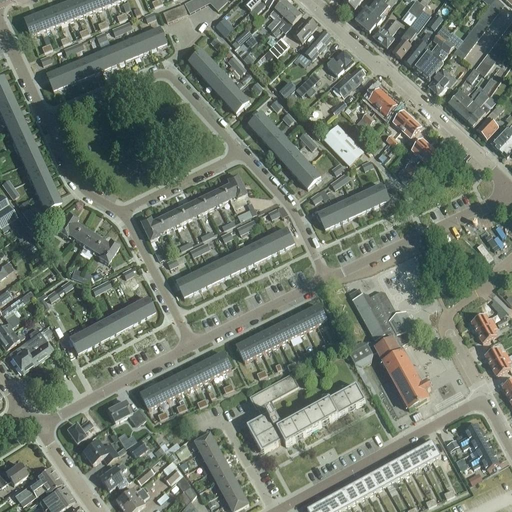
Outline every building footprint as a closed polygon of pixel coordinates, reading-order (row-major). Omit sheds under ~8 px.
[(98,14),(92,0),(84,0),(82,1),(89,18),(98,14)] [(108,10),(103,0),(92,0),(98,14),(108,10)] [(117,7),(114,0),(103,0),(108,10),(117,7)] [(201,0),(196,0),(195,1),(200,11),(206,8),(201,0)] [(224,0),(223,0),(215,0),(210,6),(214,10),(224,0)] [(228,4),(224,0),(214,10),(218,14),(228,4)] [(251,0),(244,7),(250,14),(253,12),(265,0),(251,0)] [(265,0),(253,12),(250,14),(251,14),(253,12),(258,16),(266,8),(269,11),(280,0),(265,0)] [(346,0),(343,5),(355,13),(364,0),(346,0)] [(89,18),(82,1),(73,5),(79,22),(89,18)] [(195,1),(190,4),(195,14),(200,11),(195,1)] [(496,1),(492,6),(501,12),(504,8),(496,1)] [(272,33),(281,24),(293,11),(284,3),(275,12),(280,17),(268,30),(272,33)] [(355,25),(363,32),(381,9),(383,7),(378,3),(369,13),(366,11),(355,25)] [(195,14),(190,4),(185,7),(190,16),(195,14)] [(423,14),(425,10),(419,6),(416,4),(408,15),(416,21),(417,21),(423,14)] [(79,22),(73,5),(63,8),(70,25),(79,22)] [(492,6),(489,10),(498,16),(501,12),(492,6)] [(184,7),(179,9),(183,19),(188,17),(184,7)] [(381,9),(363,32),(370,37),(372,33),(375,35),(379,29),(378,29),(385,20),(383,18),(388,11),(383,7),(381,9)] [(70,25),(63,8),(54,12),(60,29),(70,25)] [(179,9),(174,11),(178,22),(183,19),(179,9)] [(489,10),(486,14),(495,21),(498,16),(489,10)] [(174,11),(169,13),(173,24),(178,22),(174,11)] [(293,29),(301,19),(293,11),(281,24),(284,28),(288,24),(293,29)] [(60,29),(54,12),(53,12),(44,16),(50,33),(60,29)] [(173,24),(169,13),(163,16),(167,26),(173,24)] [(408,48),(416,38),(413,35),(415,32),(418,35),(430,20),(423,14),(417,21),(409,31),(410,32),(409,33),(401,43),(402,44),(393,56),(401,62),(411,50),(408,48)] [(486,14),(483,18),(491,25),(495,21),(486,14)] [(50,33),(44,16),(34,20),(41,36),(50,33)] [(436,17),(427,29),(434,34),(443,22),(436,17)] [(483,18),(480,22),(488,29),(491,25),(483,18)] [(41,36),(34,20),(25,23),(31,40),(41,36)] [(293,38),(302,46),(317,30),(308,21),(293,38)] [(391,40),(400,29),(392,22),(383,33),(380,31),(373,40),(387,51),(394,42),(391,40)] [(480,22),(476,26),(485,33),(488,29),(480,22)] [(272,33),(271,34),(275,39),(285,28),(284,28),(281,24),(272,33)] [(222,36),(225,39),(233,31),(227,25),(224,27),(219,31),(223,36),(222,36)] [(476,26),(473,31),(482,37),(485,33),(476,26)] [(419,76),(428,64),(429,65),(434,59),(442,50),(451,37),(442,30),(438,36),(437,37),(438,38),(433,44),(438,47),(430,56),(427,54),(413,71),(414,72),(414,74),(417,76),(419,76)] [(473,31),(470,35),(479,41),(482,37),(473,31)] [(160,32),(144,39),(151,55),(167,48),(160,32)] [(235,43),(236,44),(240,48),(252,37),(247,32),(235,43)] [(511,37),(506,33),(503,37),(511,44),(511,42),(511,37)] [(411,70),(423,54),(427,50),(424,47),(427,43),(431,38),(427,35),(423,40),(404,65),(406,66),(407,68),(409,69),(411,70)] [(470,35),(467,39),(476,46),(479,41),(470,35)] [(304,57),(312,64),(321,54),(323,55),(327,51),(326,49),(331,43),(324,36),(304,57)] [(452,36),(451,37),(442,50),(449,56),(454,50),(457,52),(457,51),(461,47),(463,44),(452,36)] [(503,37),(499,42),(508,48),(510,45),(511,44),(503,37)] [(144,39),(112,52),(119,68),(151,55),(144,39)] [(467,39),(464,43),(472,50),(476,46),(467,39)] [(211,46),(214,49),(219,44),(216,41),(211,46)] [(278,62),(290,50),(281,42),(269,53),(278,62)] [(499,42),(496,46),(504,53),(508,48),(499,42)] [(464,43),(463,44),(461,47),(469,54),(472,50),(464,43)] [(219,44),(214,49),(217,53),(223,48),(219,44)] [(496,46),(492,51),(501,57),(504,53),(496,46)] [(461,47),(457,51),(466,58),(469,54),(461,47)] [(429,84),(443,67),(442,65),(449,56),(442,50),(434,59),(429,65),(428,64),(419,76),(420,77),(420,79),(423,81),(425,81),(429,84)] [(457,51),(457,52),(454,56),(463,62),(466,58),(457,51)] [(492,51),(489,55),(498,62),(501,57),(492,51)] [(112,52),(80,66),(86,82),(119,68),(112,52)] [(189,66),(213,92),(226,80),(202,54),(189,66)] [(327,69),(337,79),(338,80),(354,65),(344,54),(327,69)] [(489,55),(486,60),(494,66),(498,62),(489,55)] [(249,58),(244,63),(249,68),(254,63),(249,58)] [(228,65),(231,68),(237,63),(234,60),(228,65)] [(486,60),(482,64),(491,71),(494,66),(486,60)] [(231,68),(235,72),(240,67),(237,63),(231,68)] [(482,64),(479,69),(487,75),(491,71),(482,64)] [(86,82),(80,66),(47,79),(54,95),(86,82)] [(449,76),(452,72),(446,66),(442,72),(443,73),(428,90),(441,101),(457,83),(449,76)] [(235,72),(238,75),(243,70),(240,67),(235,72)] [(479,69),(476,73),(480,76),(480,75),(485,79),(487,75),(479,69)] [(243,70),(238,75),(241,79),(246,74),(243,70)] [(334,90),(343,101),(364,82),(362,80),(365,77),(359,71),(351,78),(349,76),(334,90)] [(480,76),(476,73),(474,72),(466,82),(472,86),(480,76)] [(315,86),(320,82),(315,76),(310,80),(315,86)] [(241,84),(244,87),(252,80),(249,77),(241,84)] [(0,81),(0,115),(2,119),(18,112),(3,80),(0,81)] [(226,80),(213,92),(236,118),(249,106),(226,80)] [(284,101),(295,91),(290,84),(278,95),(284,101)] [(252,90),(255,94),(260,89),(257,86),(252,90)] [(260,89),(255,94),(258,97),(263,93),(260,89)] [(306,95),(301,89),(296,93),(301,99),(306,95)] [(448,108),(454,113),(455,111),(456,112),(467,101),(466,100),(470,96),(464,91),(448,108)] [(369,104),(378,112),(388,101),(379,92),(369,104)] [(454,113),(461,119),(473,106),(480,97),(476,93),(471,99),(472,100),(470,103),(467,101),(456,112),(455,111),(454,113)] [(461,119),(467,125),(484,108),(483,107),(485,106),(488,101),(482,95),(480,97),(473,106),(461,119)] [(296,102),(292,98),(287,102),(292,107),(296,102)] [(488,101),(485,106),(491,111),(496,105),(491,100),(490,99),(489,101),(488,101)] [(388,101),(378,112),(387,120),(397,109),(388,101)] [(271,108),(274,112),(279,107),(276,104),(271,108)] [(332,113),(337,118),(346,110),(342,105),(332,113)] [(279,107),(274,112),(277,115),(282,111),(279,107)] [(484,108),(467,125),(474,131),(490,113),(484,108)] [(498,131),(492,125),(504,112),(499,108),(482,126),(483,127),(477,134),(482,139),(483,140),(485,141),(487,143),(498,131)] [(2,119),(16,151),(32,144),(18,112),(2,119)] [(393,126),(402,134),(412,123),(403,114),(393,126)] [(355,129),(359,132),(370,120),(367,116),(355,129)] [(249,128),(272,154),(285,143),(262,117),(249,128)] [(283,121),(286,125),(291,120),(288,117),(283,121)] [(291,120),(286,125),(289,128),(294,124),(291,120)] [(370,120),(359,132),(363,136),(374,124),(370,120)] [(397,139),(390,147),(394,150),(406,138),(411,142),(422,131),(412,123),(402,134),(397,139)] [(499,154),(511,139),(511,127),(508,131),(507,130),(491,147),(499,154)] [(323,143),(349,170),(364,156),(338,129),(323,143)] [(300,140),(303,144),(308,139),(305,135),(300,140)] [(386,143),(390,147),(397,139),(394,136),(391,139),(386,143)] [(303,144),(306,147),(311,142),(308,139),(303,144)] [(511,139),(499,154),(507,161),(511,155),(511,139)] [(306,147),(309,151),(314,146),(311,142),(306,147)] [(418,165),(421,162),(431,151),(422,142),(412,154),(417,158),(414,161),(418,165)] [(272,154),(296,180),(309,168),(285,143),(272,154)] [(16,151),(31,183),(47,176),(32,144),(16,151)] [(314,146),(309,151),(312,154),(318,149),(314,146)] [(431,151),(421,162),(430,170),(440,159),(431,151)] [(370,164),(366,166),(369,172),(366,174),(368,180),(376,176),(370,164)] [(398,178),(403,182),(413,170),(409,166),(405,171),(404,171),(398,178)] [(309,168),(296,180),(308,193),(321,181),(309,168)] [(413,170),(403,182),(401,184),(406,188),(414,179),(413,178),(417,174),(413,170)] [(47,176),(31,183),(45,215),(61,207),(47,176)] [(238,179),(230,183),(240,202),(247,198),(238,179)] [(230,188),(222,192),(228,205),(236,201),(237,203),(240,202),(230,183),(228,184),(230,188)] [(382,188),(350,203),(357,219),(389,204),(382,188)] [(222,192),(212,197),(218,210),(228,205),(222,192)] [(318,196),(315,199),(319,204),(322,202),(324,204),(329,201),(324,193),(319,196),(318,196)] [(212,197),(202,202),(208,215),(218,210),(212,197)] [(0,199),(0,212),(8,207),(2,198),(0,199)] [(202,202),(192,207),(198,220),(208,215),(202,202)] [(357,219),(350,203),(318,218),(326,234),(357,219)] [(8,207),(0,212),(0,230),(1,232),(17,221),(8,207)] [(192,207),(182,211),(188,224),(198,220),(192,207)] [(282,210),(277,212),(282,221),(288,218),(282,210)] [(182,211),(171,216),(178,229),(188,224),(182,211)] [(171,216),(161,221),(168,234),(178,229),(171,216)] [(241,225),(247,222),(244,216),(238,219),(241,225)] [(68,239),(76,244),(83,232),(76,227),(78,223),(69,217),(57,235),(67,241),(68,239)] [(151,221),(149,222),(159,241),(161,240),(160,238),(168,234),(161,221),(153,225),(151,221)] [(159,241),(149,222),(141,226),(151,245),(159,241)] [(76,244),(84,249),(92,237),(83,232),(76,244)] [(287,232),(271,240),(279,256),(295,248),(287,232)] [(28,241),(25,236),(17,240),(21,246),(28,241)] [(84,249),(92,254),(100,242),(92,237),(84,249)] [(271,240),(240,255),(247,271),(279,256),(271,240)] [(100,242),(92,254),(100,259),(99,261),(108,268),(119,250),(110,244),(108,247),(100,242)] [(38,253),(34,248),(30,251),(33,256),(38,253)] [(240,255),(208,271),(216,286),(247,271),(240,255)] [(216,286),(208,271),(177,286),(185,302),(216,286)] [(91,279),(94,284),(102,280),(99,275),(91,279)] [(130,279),(125,282),(123,283),(127,291),(138,285),(134,277),(130,279)] [(58,300),(65,295),(61,290),(54,294),(51,297),(55,303),(58,300)] [(359,292),(349,297),(352,303),(362,298),(359,292)] [(5,321),(13,315),(16,313),(34,300),(30,295),(20,301),(0,315),(0,309),(12,301),(7,293),(0,298),(0,318),(1,318),(4,322),(5,321)] [(362,298),(352,303),(375,344),(367,348),(360,346),(351,351),(349,358),(360,377),(365,375),(362,370),(371,365),(373,358),(377,355),(409,414),(429,403),(425,396),(431,393),(427,386),(421,389),(403,356),(405,355),(402,350),(409,346),(410,341),(407,336),(414,330),(406,315),(397,317),(385,296),(381,295),(370,301),(368,298),(364,297),(362,298)] [(511,299),(510,298),(501,306),(508,313),(511,308),(511,299)] [(147,301),(116,318),(124,333),(155,317),(147,301)] [(49,311),(44,303),(38,306),(43,314),(49,311)] [(327,325),(319,309),(310,314),(318,330),(327,325)] [(503,321),(507,317),(502,312),(497,317),(500,321),(502,320),(503,321)] [(318,330),(310,314),(301,318),(309,334),(318,330)] [(0,332),(0,344),(13,336),(10,333),(21,325),(18,320),(17,321),(13,315),(5,321),(8,326),(0,332)] [(116,318),(85,334),(93,350),(124,333),(116,318)] [(309,334),(301,318),(292,323),(300,339),(309,334)] [(471,326),(477,336),(494,327),(491,322),(488,324),(485,318),(471,326)] [(497,326),(499,330),(508,326),(506,322),(497,326)] [(300,339),(292,323),(283,327),(290,343),(300,339)] [(290,343),(283,327),(273,332),(281,348),(290,343)] [(494,327),(477,336),(483,347),(497,339),(494,333),(497,332),(494,327)] [(37,331),(29,337),(32,341),(40,336),(37,331)] [(48,331),(43,335),(49,343),(52,336),(48,331)] [(281,348),(273,332),(264,336),(272,352),(281,348)] [(93,350),(85,334),(69,342),(78,358),(93,350)] [(13,336),(0,344),(0,345),(6,354),(24,341),(20,335),(18,336),(17,339),(15,339),(13,336)] [(43,362),(54,355),(40,336),(32,341),(10,357),(13,361),(12,362),(23,377),(40,365),(40,366),(44,363),(43,362)] [(272,352),(264,336),(255,341),(263,357),(272,352)] [(263,357),(255,341),(246,345),(254,362),(263,357)] [(254,362),(246,345),(236,350),(244,366),(254,362)] [(485,359),(491,369),(508,360),(505,355),(502,357),(499,351),(485,359)] [(232,373),(224,357),(214,361),(222,377),(232,373)] [(508,360),(491,369),(496,380),(510,372),(507,367),(510,365),(508,360)] [(222,377),(214,361),(205,366),(213,382),(222,377)] [(213,382),(205,366),(196,371),(204,387),(213,382)] [(204,387),(196,371),(187,375),(195,391),(204,387)] [(195,391),(187,375),(178,380),(186,396),(195,391)] [(252,433),(250,434),(260,453),(262,451),(264,456),(284,445),(286,449),(366,406),(357,389),(277,433),(276,430),(279,429),(271,414),(266,416),(262,410),(299,390),(292,377),(250,400),(257,413),(258,412),(263,421),(250,429),(252,433)] [(186,396),(178,380),(168,384),(176,400),(186,396)] [(176,400),(168,384),(159,389),(167,405),(176,400)] [(511,384),(502,390),(508,401),(511,398),(511,384)] [(167,405),(159,389),(150,393),(158,409),(167,405)] [(158,409),(150,393),(141,398),(149,414),(158,409)] [(109,414),(116,426),(129,420),(133,425),(137,431),(147,423),(139,412),(138,413),(132,416),(127,405),(109,414)] [(420,415),(413,419),(416,424),(423,420),(420,415)] [(70,436),(69,437),(71,440),(72,440),(78,448),(87,441),(83,436),(93,429),(90,424),(80,431),(78,428),(69,435),(70,436)] [(483,438),(477,427),(465,434),(468,440),(463,443),(459,445),(458,445),(461,450),(483,438)] [(165,447),(157,436),(153,439),(161,450),(165,447)] [(195,446),(201,456),(216,448),(210,438),(195,446)] [(476,454),(488,447),(483,438),(461,450),(463,454),(473,449),(476,454)] [(129,452),(136,461),(148,453),(141,443),(129,452)] [(457,446),(456,443),(447,448),(450,455),(455,452),(460,450),(457,446)] [(442,460),(433,444),(424,450),(432,465),(442,460)] [(82,456),(86,461),(87,460),(93,469),(103,462),(107,467),(119,459),(111,447),(104,452),(99,445),(88,453),(87,452),(82,456)] [(471,469),(494,457),(488,447),(476,454),(479,459),(469,465),(471,469)] [(175,455),(181,463),(191,457),(184,448),(175,455)] [(201,456),(206,466),(222,458),(216,448),(201,456)] [(432,465),(424,450),(415,454),(423,470),(432,465)] [(423,470),(415,454),(406,459),(414,475),(423,470)] [(169,460),(173,465),(178,461),(174,457),(169,460)] [(499,467),(494,457),(471,469),(474,474),(484,468),(487,474),(499,467)] [(206,466),(212,476),(227,468),(222,458),(206,466)] [(414,475),(406,459),(397,464),(405,480),(414,475)] [(466,467),(463,461),(456,465),(459,471),(461,475),(468,471),(466,467)] [(405,480),(397,464),(388,469),(396,485),(405,480)] [(122,478),(121,477),(127,471),(122,466),(101,482),(110,494),(117,489),(120,493),(129,487),(126,483),(127,482),(127,480),(126,479),(124,478),(122,478)] [(0,477),(0,489),(1,491),(10,484),(14,489),(28,479),(19,467),(10,474),(9,471),(0,477)] [(212,476),(217,486),(233,478),(227,468),(212,476)] [(396,485),(388,469),(379,474),(387,490),(396,485)] [(136,482),(141,488),(154,476),(149,470),(136,482)] [(17,501),(20,505),(28,499),(56,479),(50,471),(36,481),(39,485),(30,491),(25,495),(17,501)] [(175,472),(164,482),(170,488),(180,478),(175,472)] [(387,490),(379,474),(370,479),(378,495),(387,490)] [(478,476),(469,482),(472,488),(482,483),(478,476)] [(217,486),(223,496),(238,488),(233,478),(217,486)] [(28,499),(20,505),(23,509),(36,500),(45,494),(48,498),(62,488),(56,479),(28,499)] [(378,495),(370,479),(361,484),(369,499),(378,495)] [(178,485),(184,494),(191,490),(183,480),(178,485)] [(369,499),(361,484),(352,489),(360,504),(369,499)] [(150,485),(145,490),(148,494),(153,489),(150,485)] [(223,496),(228,506),(244,498),(238,488),(223,496)] [(39,507),(42,511),(48,511),(66,499),(67,500),(69,498),(63,489),(39,507)] [(360,504),(352,489),(343,493),(352,509),(360,504)] [(191,504),(191,505),(197,498),(191,490),(184,494),(191,504)] [(117,504),(122,511),(146,496),(143,491),(137,496),(134,492),(117,504)] [(346,511),(352,509),(343,493),(334,498),(341,511),(346,511)] [(146,496),(122,511),(140,511),(145,508),(143,504),(149,500),(146,496)] [(157,504),(161,508),(169,500),(165,496),(157,504)] [(66,499),(48,511),(65,511),(75,506),(69,498),(67,500),(66,499)] [(244,498),(228,506),(231,511),(244,511),(249,508),(244,498)] [(341,511),(334,498),(325,503),(329,511),(341,511)] [(207,506),(210,511),(216,508),(213,503),(207,506)] [(329,511),(325,503),(316,508),(318,511),(329,511)]
